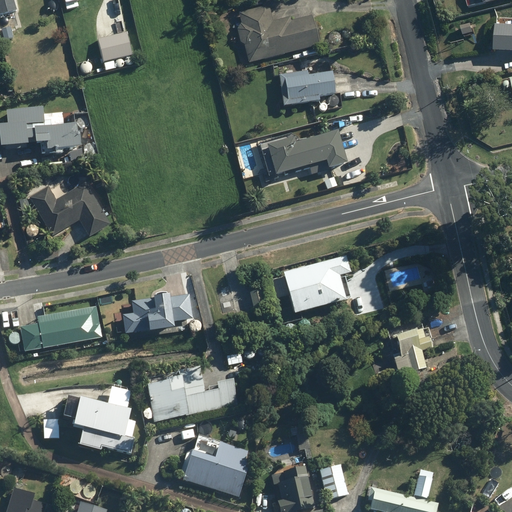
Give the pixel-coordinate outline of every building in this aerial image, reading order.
[(0,0),(0,17),(16,14),(12,0),(0,0)] [(511,0),(483,0),(486,10),(511,2),(511,0)] [(249,66),(320,48),(312,19),(291,24),(290,21),(273,25),(270,13),(265,10),(239,17),(241,26),(237,32),(241,46),(244,48),(249,66)] [(4,27),(7,36),(16,34),(14,25),(4,27)] [(511,28),(497,28),(496,56),(511,56),(511,28)] [(127,35),(98,42),(104,65),(132,58),(127,35)] [(300,66),(291,67),(292,76),(301,75),(300,66)] [(279,80),(283,111),(320,107),(319,102),(335,100),(332,78),(308,81),(307,76),(279,80)] [(42,113),(7,117),(8,131),(0,131),(0,149),(0,154),(28,151),(27,145),(35,145),(36,152),(47,150),(47,157),(69,154),(70,164),(83,161),(82,152),(80,152),(79,139),(77,139),(76,129),(51,132),(50,125),(44,125),(42,113)] [(66,119),(62,118),(58,119),(57,124),(58,127),(62,128),(66,127),(67,123),(66,119)] [(347,170),(338,137),(296,148),(294,143),(267,150),(276,181),(327,167),(329,175),(347,170)] [(250,166),(242,168),(244,175),(252,173),(250,166)] [(333,181),(324,185),(327,193),(336,189),(333,181)] [(29,201),(52,241),(80,225),(89,241),(110,228),(85,186),(56,203),(48,190),(29,201)] [(62,187),(56,191),(60,197),(67,193),(62,187)] [(19,203),(23,218),(30,217),(27,201),(19,203)] [(285,277),(296,319),(346,306),(345,304),(350,302),(344,280),(351,279),(346,261),(285,277)] [(252,295),(256,313),(265,311),(261,293),(252,295)] [(149,340),(174,336),(173,326),(193,324),(189,298),(167,301),(168,302),(155,304),(155,302),(131,306),(133,318),(122,320),(125,339),(149,336),(149,340)] [(25,356),(102,342),(96,310),(38,321),(39,328),(20,331),(25,356)] [(422,337),(391,348),(394,356),(398,354),(401,362),(394,365),(400,381),(426,372),(421,358),(433,353),(430,344),(425,345),(422,337)] [(147,394),(154,425),(189,420),(237,409),(233,388),(217,392),(218,397),(204,400),(203,393),(204,392),(200,372),(178,377),(180,385),(167,388),(167,389),(147,394)] [(102,451),(131,457),(134,442),(125,440),(131,415),(68,402),(64,423),(75,426),(74,433),(83,435),(80,451),(101,455),(102,451)] [(185,486),(238,501),(248,476),(244,475),(247,466),(245,465),(247,457),(219,449),(215,466),(192,460),(185,486)] [(331,468),(329,461),(322,463),(324,469),(331,468)] [(348,499),(340,469),(319,475),(327,505),(348,499)] [(311,503),(304,472),(283,477),(285,488),(278,489),(282,508),(278,509),(278,511),(273,511),(314,511),(313,502),(311,503)] [(281,479),(278,478),(275,479),(274,483),(276,486),(279,487),(282,485),(283,482),(281,479)] [(419,481),(414,500),(428,503),(432,484),(419,481)] [(437,511),(438,508),(371,492),(368,504),(373,505),(371,511),(437,511)] [(44,511),(46,508),(33,505),(34,500),(13,493),(7,511),(44,511)]
